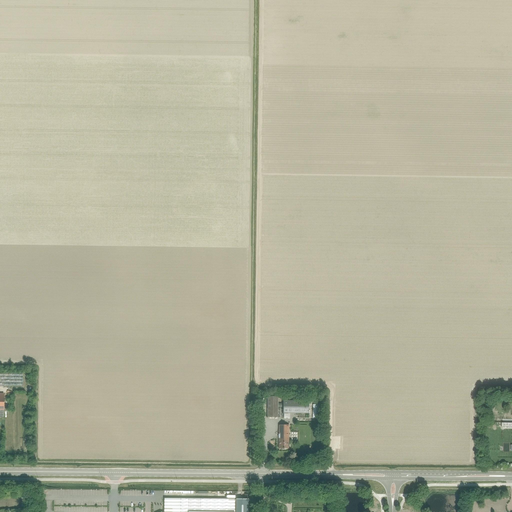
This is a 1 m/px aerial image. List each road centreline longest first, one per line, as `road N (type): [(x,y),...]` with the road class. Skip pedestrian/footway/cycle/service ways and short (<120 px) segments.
road 1 (primary): [(392,472),(0,470)]
road 2 (primary): [(0,473),(387,478)]
road 3 (primary): [(511,474),(392,472)]
